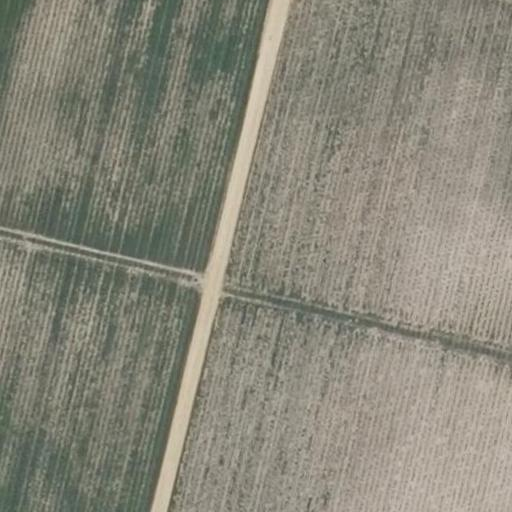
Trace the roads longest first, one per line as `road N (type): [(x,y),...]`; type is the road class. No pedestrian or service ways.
road 1 (track): [(158,511),(280,0)]
road 2 (track): [(0,229),(511,350)]
